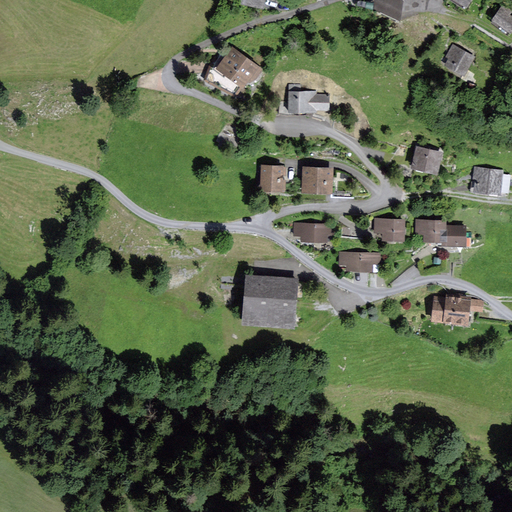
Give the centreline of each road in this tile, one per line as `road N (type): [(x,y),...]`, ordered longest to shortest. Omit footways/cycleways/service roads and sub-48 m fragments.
road 1 (residential): [(254,228),(290,210),(386,203),(392,184),(344,139),(268,122),(176,86),(169,66),(238,30),(336,0)]
road 2 (unclassified): [(254,228),(353,288),(447,280),(511,316)]
road 3 (unclassified): [(0,145),(94,174),(155,220),(254,228)]
